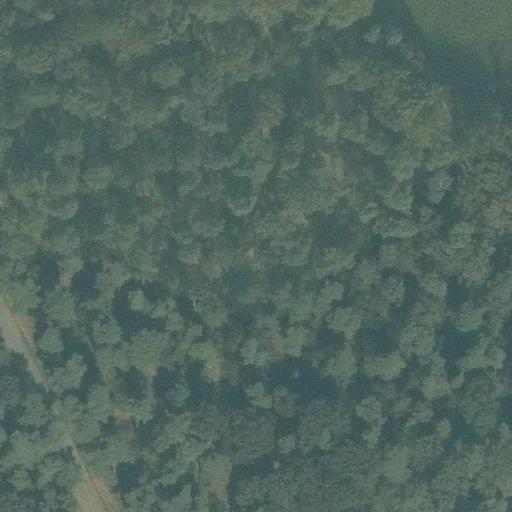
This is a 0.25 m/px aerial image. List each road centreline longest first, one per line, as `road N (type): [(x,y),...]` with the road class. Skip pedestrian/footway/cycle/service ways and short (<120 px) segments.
road 1 (track): [(511,265),(386,0)]
road 2 (unclassified): [(95,511),(0,309)]
